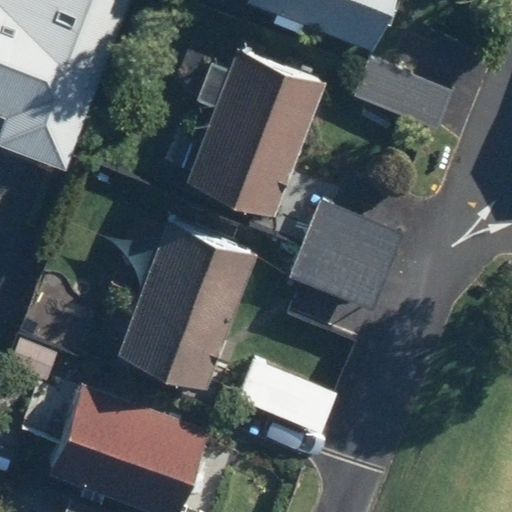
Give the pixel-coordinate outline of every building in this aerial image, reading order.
[(5,126),(75,153),(121,34),(31,0),(0,0),(0,94),(15,100),(5,126)] [(395,0),(277,0),(381,39),(395,0)] [(333,70),(240,37),(193,168),(286,201),(333,70)] [(446,117),(459,79),(375,49),(362,87),(446,117)] [(380,299),(411,222),(325,188),(294,264),(380,299)] [(266,241),(172,208),(125,340),(219,373),(266,241)] [(330,422),(345,381),(257,348),(242,389),(330,422)] [(220,416),(84,370),(53,461),(189,507),(220,416)] [(97,511),(71,502),(67,511),(97,511)]
